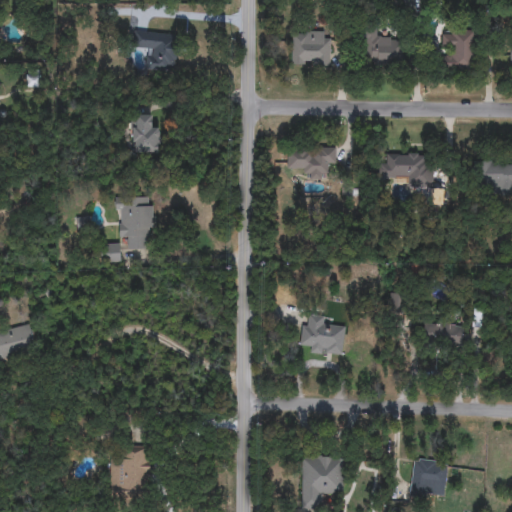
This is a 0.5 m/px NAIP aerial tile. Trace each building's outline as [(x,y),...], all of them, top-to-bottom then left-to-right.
[(378,39),(401,39),(400,64),(361,63),(361,29),(378,29),(378,39)] [(474,31),(474,71),(440,71),(440,31),(474,31)] [(132,48),(134,32),(175,36),(171,73),(146,70),(148,50),(132,48)] [(330,66),(291,66),(291,33),(330,33),(330,66)] [(151,129),(158,129),(158,153),(133,153),(133,116),(151,116),(151,129)] [(334,149),(335,165),(327,165),(327,178),(306,179),(306,170),(287,171),(287,150),(334,149)] [(383,155),(426,155),(426,179),(383,179),(383,155)] [(511,163),(511,195),(490,195),(490,187),(476,187),(476,163),(511,163)] [(149,197),(150,249),(127,250),(126,239),(118,239),(117,198),(149,197)] [(119,246),(119,263),(100,263),(100,246),(119,246)] [(391,315),(391,295),(405,295),(405,315),(391,315)] [(481,311),(479,326),(472,325),(473,310),(481,311)] [(324,317),(323,325),(344,328),(341,352),(299,346),(301,326),(306,327),(307,315),(324,317)] [(468,333),(464,351),(417,339),(422,321),(468,333)] [(0,332),(29,326),(35,351),(0,359),(0,332)] [(147,449),(146,493),(110,493),(111,448),(147,449)] [(342,458),(342,495),(320,495),(320,510),(300,510),(301,458),(342,458)] [(444,497),(410,494),(413,460),(446,463),(444,497)]
